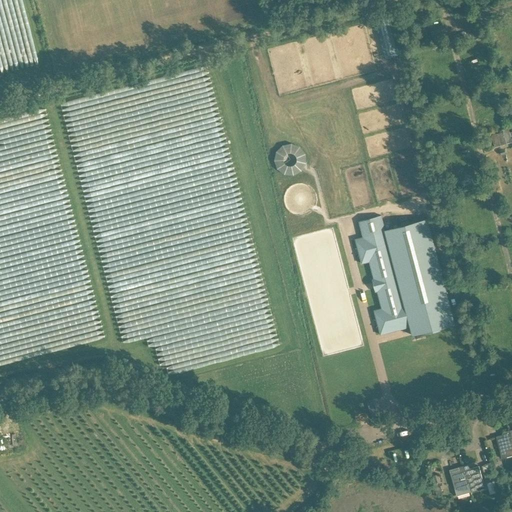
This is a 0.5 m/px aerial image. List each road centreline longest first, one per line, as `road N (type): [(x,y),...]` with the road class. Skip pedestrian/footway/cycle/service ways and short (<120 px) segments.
road 1 (track): [(397,0),(0,100)]
road 2 (track): [(0,395),(102,376),(320,445),(328,470),(301,511)]
road 3 (unclassified): [(320,445),(511,394)]
